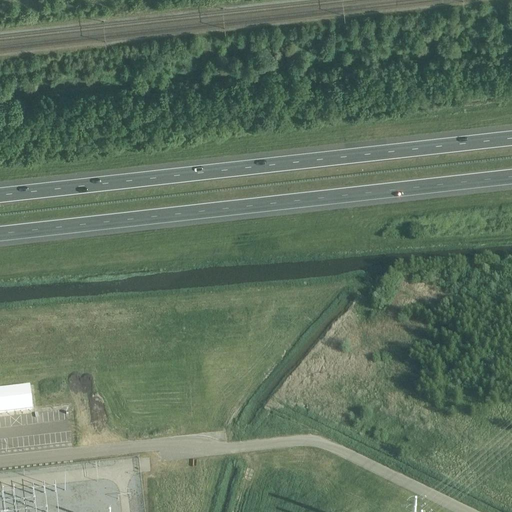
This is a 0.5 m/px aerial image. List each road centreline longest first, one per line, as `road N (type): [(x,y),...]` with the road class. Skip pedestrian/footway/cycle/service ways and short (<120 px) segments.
road 1 (motorway): [(511,140),(0,199)]
road 2 (motorway): [(0,237),(511,179)]
